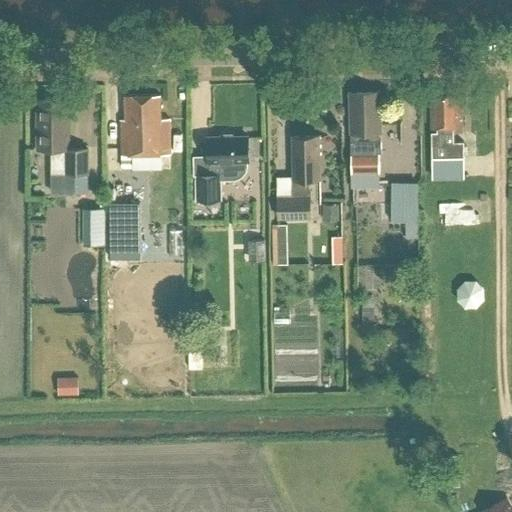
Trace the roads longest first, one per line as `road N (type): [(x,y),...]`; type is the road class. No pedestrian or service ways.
road 1 (unclassified): [(0,59),(511,50)]
road 2 (unknown): [(498,50),(501,356),(511,448)]
